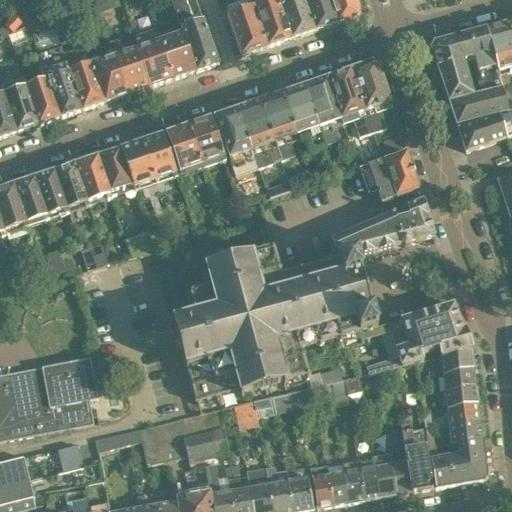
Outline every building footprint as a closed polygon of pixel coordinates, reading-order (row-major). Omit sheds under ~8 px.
[(50,3),(47,0),(37,0),(23,10),(30,18),(50,3)] [(117,0),(103,0),(98,2),(101,11),(119,6),(117,0)] [(169,0),(182,34),(181,35),(195,75),(218,67),(203,22),(198,23),(197,19),(191,21),(184,0),(169,0)] [(266,50),(290,42),(275,0),(252,8),(266,50)] [(275,0),(290,42),(314,34),(302,0),(275,0)] [(302,0),(314,34),(336,26),(327,0),(302,0)] [(327,0),(336,26),(355,20),(359,13),(354,0),(327,0)] [(240,59),(266,50),(252,8),(226,17),(240,59)] [(13,18),(4,27),(12,35),(21,25),(13,18)] [(511,70),(511,37),(509,25),(485,32),(497,75),(511,70)] [(0,38),(4,42),(10,35),(4,29),(0,33),(0,38)] [(133,39),(137,50),(150,90),(172,82),(157,39),(158,39),(155,31),(133,39)] [(172,82),(195,75),(181,35),(178,36),(177,32),(158,39),(157,39),(172,82)] [(431,52),(449,106),(469,100),(468,97),(483,92),(492,119),(508,115),(497,75),(485,32),(434,45),(431,52)] [(127,98),(150,90),(137,50),(126,54),(122,41),(109,45),(113,58),(127,98)] [(104,106),(127,98),(113,58),(92,66),(91,65),(90,65),(104,106)] [(60,121),(82,113),(68,73),(63,59),(41,66),(60,121)] [(82,113),(104,106),(90,65),(68,73),(82,113)] [(361,68),(350,72),(372,137),(386,132),(379,109),(389,106),(377,68),(371,65),(361,68)] [(39,128),(60,121),(41,66),(31,70),(34,80),(24,84),(25,88),(39,128)] [(358,141),(372,137),(350,72),(328,80),(342,122),(351,119),(358,141)] [(333,125),(342,122),(328,80),(304,88),(325,149),(339,144),(333,125)] [(18,135),(39,128),(25,88),(4,95),(18,135)] [(310,154),(325,149),(304,88),(281,96),(295,138),(303,135),(310,154)] [(456,128),(492,119),(483,92),(468,97),(469,100),(449,106),(456,128)] [(0,141),(18,135),(4,95),(0,96),(0,141)] [(289,141),(295,138),(281,96),(259,103),(274,146),(280,164),(295,159),(289,141)] [(266,148),(274,146),(259,103),(238,111),(259,172),(272,167),(266,148)] [(234,180),(259,172),(238,111),(214,119),(234,180)] [(457,131),(466,156),(467,156),(466,155),(511,139),(511,113),(459,132),(458,130),(457,131)] [(186,128),(199,169),(220,161),(221,165),(226,164),(211,120),(186,128)] [(183,174),(199,169),(186,128),(165,136),(180,180),(184,178),(183,174)] [(139,144),(153,184),(172,178),(173,182),(177,180),(162,136),(139,144)] [(376,145),(382,162),(406,154),(400,137),(376,145)] [(137,190),(153,184),(139,144),(120,151),(133,188),(132,189),(134,195),(138,193),(137,190)] [(133,188),(120,151),(98,158),(112,200),(115,199),(114,194),(132,189),(133,188)] [(382,162),(368,167),(380,206),(418,193),(406,154),(382,162)] [(111,200),(112,200),(98,158),(73,167),(87,206),(110,198),(111,200)] [(68,212),(87,206),(73,167),(54,173),(68,212)] [(48,219),(68,212),(54,173),(35,180),(48,219)] [(511,178),(499,183),(511,222),(511,178)] [(28,226),(48,219),(35,180),(14,187),(28,226)] [(28,226),(14,187),(0,191),(0,219),(5,234),(28,226)] [(349,261),(358,259),(400,248),(404,249),(408,248),(410,245),(434,239),(421,203),(407,209),(409,219),(396,222),(394,214),(330,242),(334,252),(335,252),(339,270),(351,267),(349,261)] [(157,255),(170,250),(163,229),(150,234),(150,235),(157,255)] [(127,240),(131,261),(155,256),(150,235),(127,240)] [(362,274),(358,259),(349,261),(351,267),(339,270),(335,252),(334,252),(334,253),(277,268),(272,248),(270,249),(270,252),(252,256),(251,253),(249,254),(250,257),(207,268),(206,265),(204,266),(205,269),(202,270),(203,272),(205,271),(210,289),(192,294),(191,292),(189,292),(190,295),(187,295),(188,298),(190,297),(196,315),(174,321),(174,318),(171,319),(172,322),(169,322),(170,325),(173,324),(184,367),(182,367),(182,369),(186,368),(195,405),(238,393),(239,398),(285,385),(288,397),(291,396),(311,391),(307,378),(306,376),(302,363),(364,346),(363,342),(379,337),(377,330),(373,313),(371,313),(360,275),(362,274)] [(48,256),(56,276),(66,272),(63,264),(59,252),(48,256)] [(63,264),(66,272),(68,276),(75,274),(76,273),(71,261),(63,264)] [(452,308),(377,330),(379,337),(380,337),(387,363),(365,369),(368,378),(423,364),(421,357),(438,352),(440,359),(440,361),(471,353),(464,332),(461,334),(452,308)] [(473,372),(471,353),(440,361),(442,377),(473,372)] [(117,355),(101,358),(103,369),(119,366),(117,355)] [(0,445),(93,428),(89,404),(97,402),(90,361),(0,378),(0,445)] [(306,376),(307,378),(311,391),(341,383),(338,371),(319,376),(318,373),(306,376)] [(442,377),(444,394),(475,389),(473,372),(442,377)] [(358,380),(345,383),(347,397),(361,393),(358,380)] [(318,398),(328,396),(325,387),(316,390),(318,398)] [(477,407),(475,389),(444,394),(446,412),(477,407)] [(291,396),(288,397),(273,400),(276,413),(294,408),(291,396)] [(273,400),(253,405),(257,420),(276,416),(276,413),(273,400)] [(257,420),(253,405),(234,410),(237,424),(257,420)] [(446,412),(447,430),(479,425),(477,407),(446,412)] [(221,430),(217,413),(216,412),(138,432),(141,445),(147,469),(186,460),(188,467),(227,458),(221,430)] [(481,442),(479,425),(447,430),(449,447),(461,445),(481,442)] [(97,456),(141,445),(138,432),(95,443),(97,456)] [(395,433),(385,435),(387,448),(397,447),(395,433)] [(425,433),(427,449),(433,448),(431,433),(425,433)] [(410,496),(418,495),(421,496),(427,495),(430,492),(433,492),(425,448),(413,450),(411,434),(401,435),(401,436),(404,455),(405,464),(410,496)] [(379,440),(370,441),(372,454),(381,453),(379,440)] [(462,455),(448,457),(452,489),(483,483),(486,479),(481,442),(461,445),(462,455)] [(82,469),(76,447),(56,452),(62,474),(82,469)] [(434,492),(452,489),(448,457),(437,458),(436,449),(428,450),(434,492)] [(373,460),(372,460),(378,501),(394,499),(389,466),(390,466),(389,456),(373,459),(373,460)] [(286,473),(291,511),(312,511),(305,469),(294,471),(292,458),(283,460),(285,473),(286,473)] [(33,501),(23,461),(23,460),(0,465),(0,511),(24,511),(34,510),(32,501),(33,501)] [(363,504),(378,501),(372,460),(358,463),(358,464),(357,464),(363,504)] [(348,507),(363,504),(357,464),(342,466),(342,470),(348,507)] [(394,499),(410,496),(405,464),(390,466),(389,466),(394,499)] [(211,511),(231,511),(229,494),(220,495),(215,466),(204,468),(207,480),(208,486),(211,511)] [(225,469),(227,482),(238,480),(236,467),(225,469)] [(333,509),(348,507),(342,470),(331,472),(330,469),(326,470),(333,509)] [(265,471),(264,471),(270,511),(291,511),(286,473),(285,473),(275,475),(274,470),(265,471)] [(316,511),(333,509),(326,470),(310,472),(316,511)] [(251,511),(270,511),(264,471),(245,474),(248,490),(251,511)] [(231,511),(251,511),(248,490),(240,492),(238,480),(227,482),(229,494),(231,511)] [(177,511),(211,511),(208,486),(195,488),(196,492),(186,494),(187,498),(175,499),(176,503),(177,511)] [(155,497),(157,507),(158,511),(177,511),(176,503),(165,505),(164,496),(155,497)] [(137,499),(138,510),(138,511),(158,511),(157,507),(148,508),(146,498),(137,499)] [(87,511),(88,511),(86,499),(66,503),(67,511),(87,511)]
